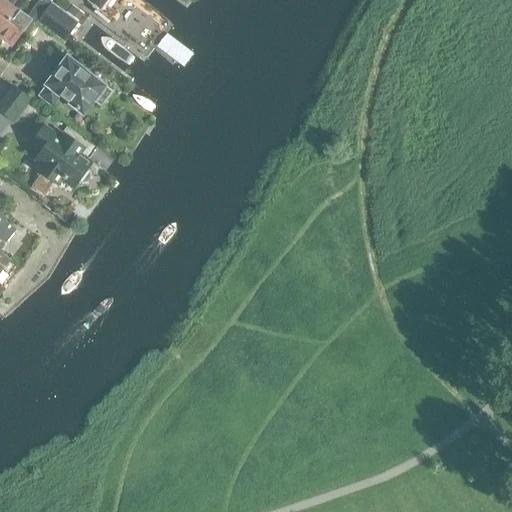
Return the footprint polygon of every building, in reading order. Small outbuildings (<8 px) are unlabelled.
[(2,0),(0,3),(0,31),(16,9),(12,6),(16,0),(2,0)] [(16,9),(0,31),(0,38),(12,47),(20,35),(25,38),(37,22),(51,3),(46,0),(38,0),(26,17),(16,9)] [(84,0),(100,11),(108,0),(84,0)] [(38,23),(63,41),(77,23),(51,4),(38,23)] [(111,92),(104,86),(67,57),(37,96),(52,108),(60,98),(82,115),(93,101),(100,106),(111,92)] [(0,101),(0,111),(13,122),(30,101),(12,86),(0,101)] [(85,150),(65,134),(60,140),(44,127),(31,145),(41,153),(34,161),(41,166),(37,172),(57,187),(61,181),(73,189),(92,164),(81,155),(85,150)] [(114,160),(95,146),(87,158),(106,171),(114,160)] [(0,275),(10,262),(0,254),(0,250),(16,231),(5,223),(7,221),(0,215),(0,275)]
